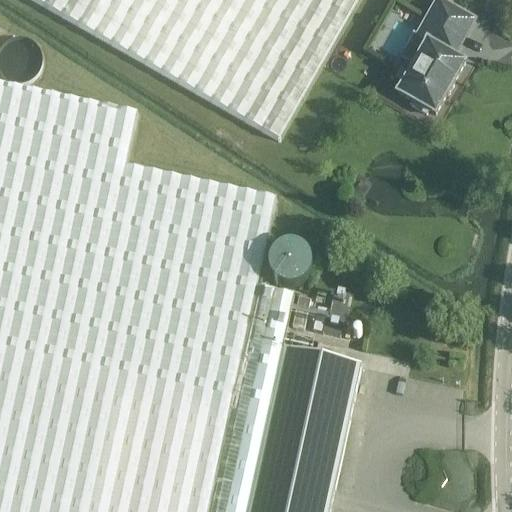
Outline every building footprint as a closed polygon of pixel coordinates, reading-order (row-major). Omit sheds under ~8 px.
[(28,0),(280,143),(362,0),(439,0),(418,38),(428,44),(399,95),(436,116),(447,97),(448,97),(455,85),(454,85),(465,65),(451,57),(472,20),(447,6),(450,0),(28,0)] [(0,511),(331,511),(363,368),(284,351),(296,298),(259,290),(278,201),(128,169),(139,116),(0,85),(0,33),(1,31),(0,30),(0,511)] [(305,253),(304,252),(301,250),(297,248),(295,248),(292,248),(290,248),(288,248),(284,249),(282,249),(279,251),(276,253),(275,255),(274,256),(273,258),(272,259),(271,261),(270,263),(270,265),(269,267),(269,269),(269,270),(269,272),(270,274),(270,276),(271,278),(272,279),(273,281),(274,283),(275,284),(276,285),(280,288),(283,289),(285,290),(288,291),(290,291),(294,291),(296,290),(299,289),(303,287),(304,286),(306,285),(307,284),(308,282),(309,281),(310,279),(311,277),(312,275),(312,274),(312,272),(313,270),(312,268),(312,266),(312,264),(311,262),(310,259),(308,256),(305,253)] [(322,335),(340,339),(349,298),(331,294),(322,335)] [(312,301),(300,299),(294,328),(305,331),(312,301)]
